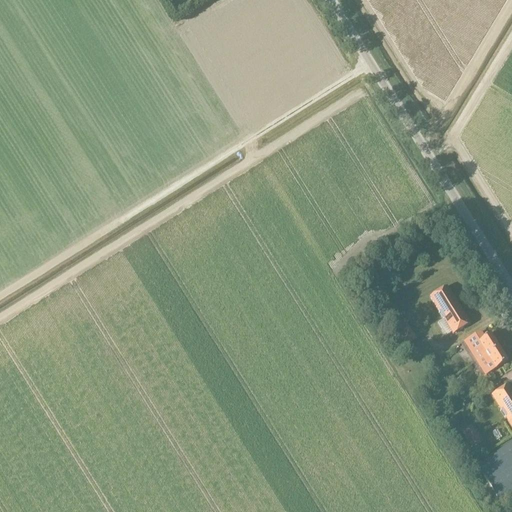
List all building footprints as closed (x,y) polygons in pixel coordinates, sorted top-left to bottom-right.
[(446,286),(429,297),(452,334),(469,324),(446,286)] [(405,322),(396,328),(406,345),(415,339),(405,322)] [(498,349),(490,335),(485,338),(481,331),(463,342),(476,363),(498,349)] [(484,376),(507,362),(498,349),(476,363),(484,376)] [(511,392),(507,385),(490,395),(511,430),(511,392)] [(469,427),(461,432),(471,449),(480,443),(469,427)] [(499,502),(511,493),(511,441),(476,465),(499,502)]
